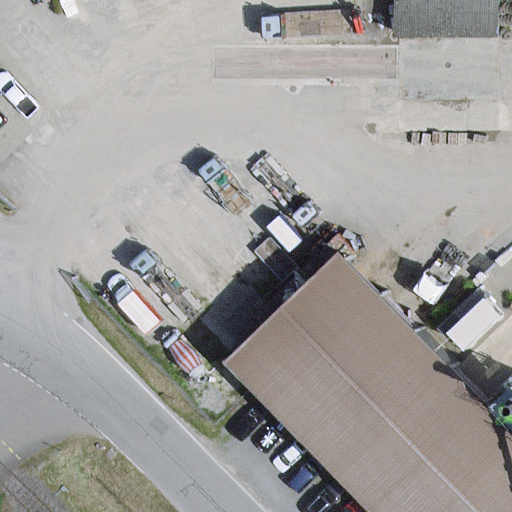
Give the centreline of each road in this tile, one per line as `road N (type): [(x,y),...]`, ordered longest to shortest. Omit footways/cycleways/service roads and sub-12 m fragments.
road 1 (track): [(6,280),(37,266),(55,218),(83,180),(113,156),(171,140),(267,139),(361,186),(428,202),(511,188)]
road 2 (unclassified): [(0,319),(137,425),(222,511)]
